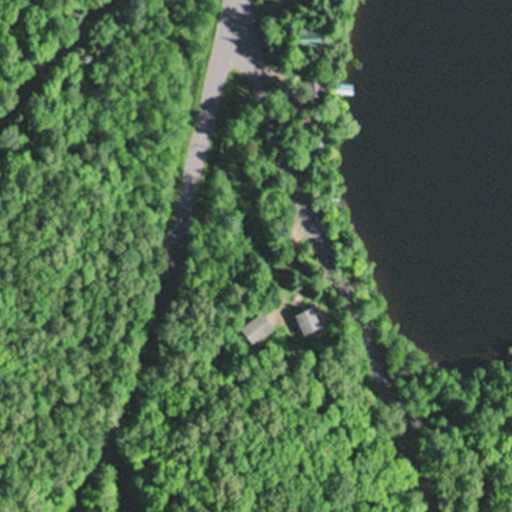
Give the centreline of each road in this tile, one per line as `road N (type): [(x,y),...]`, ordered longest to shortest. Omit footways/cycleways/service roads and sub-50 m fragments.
road 1 (residential): [(227,2),(247,26),(298,186),(355,310),(428,511)]
road 2 (residential): [(63,511),(152,325),(227,0)]
